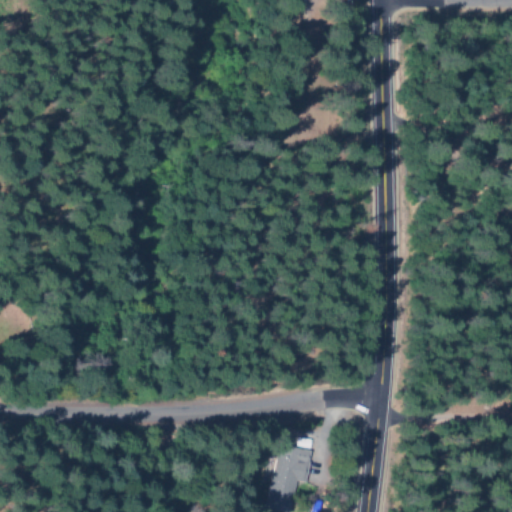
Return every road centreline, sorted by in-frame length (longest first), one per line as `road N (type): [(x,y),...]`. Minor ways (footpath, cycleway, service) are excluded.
road 1 (tertiary): [(365,511),(381,338),(377,0)]
road 2 (residential): [(377,398),(210,415),(0,414)]
road 3 (residential): [(377,0),(511,0)]
